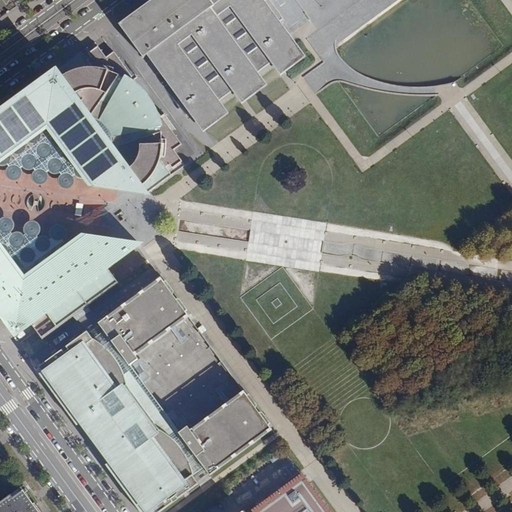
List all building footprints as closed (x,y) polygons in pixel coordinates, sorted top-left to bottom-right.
[(145,0),(108,28),(133,61),(137,58),(194,134),(218,115),(209,103),(221,94),(231,106),(256,87),(246,75),(260,65),(269,77),(295,59),(268,23),(272,21),(257,1),(253,4),(250,0),(145,0)] [(37,104),(31,95),(29,93),(27,94),(25,100),(16,106),(14,104),(10,107),(8,112),(1,117),(0,115),(0,164),(1,166),(4,167),(8,167),(11,166),(12,167),(13,166),(15,166),(16,165),(17,165),(18,165),(19,166),(21,166),(22,167),(22,168),(24,167),(27,170),(29,171),(32,171),(36,169),(37,171),(38,170),(40,169),(42,169),(43,169),(45,169),(45,170),(47,170),(48,171),(49,173),(51,171),(54,174),(57,176),(60,176),(64,174),(65,175),(66,174),(68,174),(70,174),(72,174),(73,174),(74,175),(75,176),(76,177),(78,176),(80,178),(84,179),(88,179),(90,178),(96,186),(146,194),(148,196),(188,167),(177,151),(185,145),(161,113),(159,114),(152,101),(146,93),(139,86),(140,85),(116,53),(108,59),(96,43),(40,84),(38,90),(44,98),(37,104)] [(38,90),(31,95),(37,104),(44,98),(38,90)] [(12,167),(11,167),(11,168),(9,170),(8,172),(8,176),(9,178),(11,181),(13,182),(15,182),(19,182),(21,181),(24,178),(24,174),(24,173),(22,168),(22,167),(21,166),(19,166),(18,165),(17,165),(16,165),(15,166),(13,166),(12,167)] [(38,170),(37,171),(36,171),(35,173),(34,175),(33,178),(34,181),(36,184),(38,186),(41,186),(44,186),(46,185),(48,184),(49,182),(50,179),(50,177),(49,173),(48,171),(47,170),(45,170),(45,169),(43,169),(42,169),(40,169),(38,170)] [(66,174),(65,175),(64,176),(61,179),(61,184),(62,187),(64,189),(66,190),(68,191),(70,191),(73,190),(75,189),(77,187),(77,185),(78,182),(77,179),(76,177),(75,176),(74,175),(73,174),(72,174),(70,174),(68,174),(66,174)] [(9,217),(7,217),(5,217),(2,219),(1,220),(0,221),(0,229),(1,231),(3,233),(5,234),(8,234),(11,234),(13,232),(15,229),(16,225),(15,221),(12,218),(9,217)] [(37,222),(33,221),(32,221),(30,222),(27,223),(26,225),(25,227),(24,230),(25,232),(26,235),(28,236),(30,238),(33,239),(35,238),(37,237),(39,236),(41,233),(41,229),(40,225),(37,222)] [(63,226),(60,226),(56,227),(54,229),(52,232),(52,235),(53,238),(54,240),(57,242),(60,243),(61,243),(64,242),(66,240),(68,238),(69,235),(68,231),(66,228),(63,226)] [(0,309),(0,310),(6,306),(12,315),(5,321),(18,338),(33,327),(44,342),(121,286),(110,270),(141,248),(86,239),(78,245),(76,243),(72,241),(68,242),(65,244),(64,242),(61,243),(60,243),(57,242),(54,240),(52,242),(50,240),(47,238),(42,238),(39,239),(37,237),(35,238),(33,239),(30,238),(28,236),(26,238),(23,235),(19,233),(15,234),(12,236),(11,234),(8,234),(5,234),(3,233),(1,231),(0,231),(0,309)] [(76,343),(42,367),(87,429),(108,458),(147,511),(164,511),(188,495),(214,477),(277,432),(275,429),(249,393),(195,433),(193,429),(185,435),(135,367),(143,362),(140,358),(194,319),(165,280),(103,324),(76,343)] [(0,310),(0,309),(0,314),(5,321),(12,315),(6,306),(0,310)] [(289,485),(251,511),(327,511),(307,484),(303,487),(301,484),(292,490),(289,485)] [(23,490),(21,486),(10,495),(12,497),(23,490)] [(41,511),(40,511),(37,511),(32,505),(33,504),(23,490),(12,497),(10,495),(0,502),(0,511),(41,511)] [(40,511),(41,511),(35,503),(33,504),(32,505),(37,511),(40,511)]
